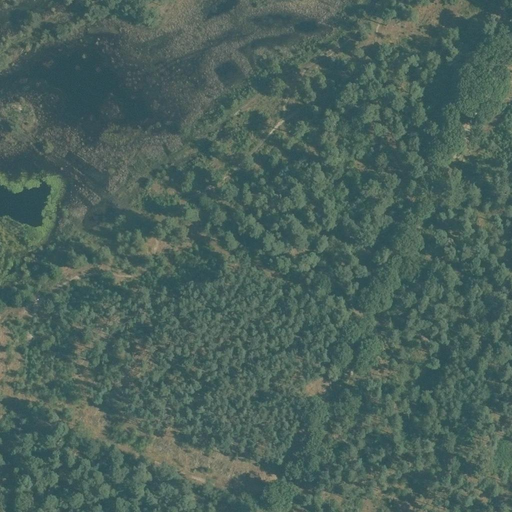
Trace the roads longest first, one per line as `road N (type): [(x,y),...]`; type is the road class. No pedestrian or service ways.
road 1 (track): [(511,9),(275,511)]
road 2 (track): [(511,363),(372,307)]
